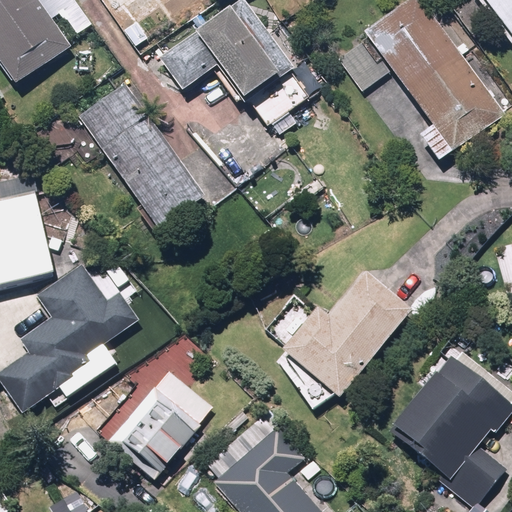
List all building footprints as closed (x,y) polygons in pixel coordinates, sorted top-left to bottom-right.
[(0,0),(0,38),(1,38),(34,82),(81,46),(45,0),(0,0)] [(101,0),(109,10),(121,0),(101,0)] [(147,0),(126,0),(124,2),(146,35),(163,24),(147,0)] [(408,0),(407,0),(355,40),(424,133),(411,142),(434,172),(500,122),(408,0)] [(511,0),(465,0),(511,60),(511,0)] [(238,3),(151,62),(174,96),(206,74),(232,113),(287,76),(238,3)] [(133,84),(87,120),(177,232),(223,196),(133,84)] [(40,175),(5,187),(10,201),(0,204),(0,280),(3,291),(71,269),(40,175)] [(511,244),(497,248),(511,303),(511,244)] [(89,263),(46,295),(61,316),(31,338),(40,350),(4,376),(35,416),(103,365),(99,360),(149,322),(130,297),(120,305),(89,263)] [(292,338),(274,358),(328,406),(403,321),(357,280),(318,324),(302,310),(283,331),(292,338)] [(444,359),(379,440),(468,511),(471,511),(505,470),(476,447),(485,436),(490,440),(511,414),(507,411),(511,404),(511,397),(459,356),(452,365),(444,359)] [(221,409),(180,373),(174,380),(155,364),(120,403),(129,411),(116,424),(156,460),(166,449),(184,465),(198,450),(177,432),(189,419),(202,430),(221,409)] [(255,445),(207,489),(228,511),(314,511),(283,478),(302,461),(262,417),(244,433),(255,445)]
